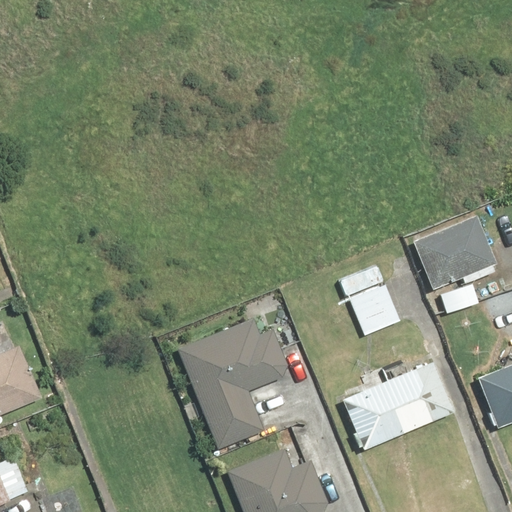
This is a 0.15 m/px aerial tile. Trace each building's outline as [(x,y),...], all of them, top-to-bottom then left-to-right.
[(472,212),(407,239),(428,292),(494,265),(472,212)] [(340,281),(346,295),(381,281),(375,267),(340,281)] [(495,272),(476,278),(483,299),(502,293),(495,272)] [(471,283),(439,294),(445,313),(478,301),(471,283)] [(382,285),(347,299),(361,335),(397,321),(382,285)] [(247,317),(173,346),(214,451),(261,433),(243,389),(287,373),(269,328),(253,334),(247,317)] [(0,413),(37,398),(14,344),(0,350),(0,413)] [(511,359),(470,376),(491,430),(511,422),(511,359)] [(428,362),(336,398),(358,453),(450,417),(428,362)] [(281,447),(223,469),(239,511),(325,511),(307,462),(290,469),(281,447)] [(0,506),(28,496),(14,457),(0,461),(0,506)]
